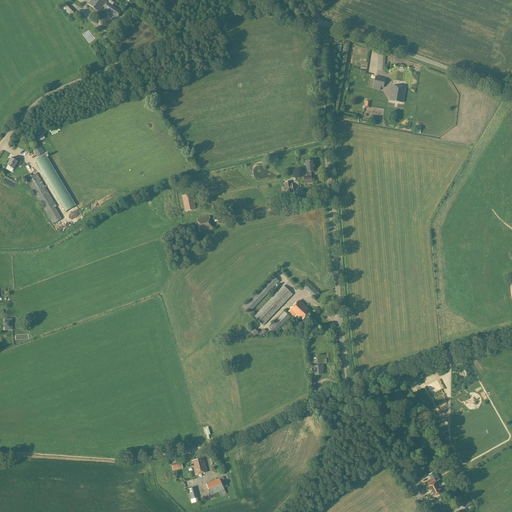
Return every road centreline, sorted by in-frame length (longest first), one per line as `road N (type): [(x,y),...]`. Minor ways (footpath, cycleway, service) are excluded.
road 1 (unclassified): [(0,147),(39,100),(135,55),(256,7),(317,20)]
road 2 (unclassified): [(511,91),(317,20)]
road 3 (tertiary): [(349,381),(332,193)]
road 4 (tertiary): [(332,193),(317,20)]
road 5 (track): [(349,381),(511,336)]
road 6 (unclassified): [(199,447),(254,431),(349,381)]
road 7 (tertiary): [(429,511),(349,381)]
